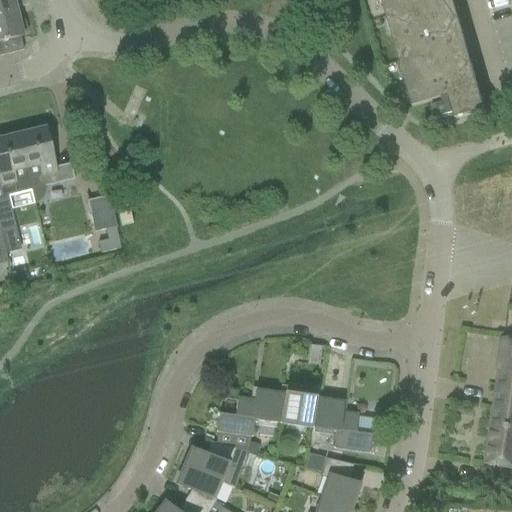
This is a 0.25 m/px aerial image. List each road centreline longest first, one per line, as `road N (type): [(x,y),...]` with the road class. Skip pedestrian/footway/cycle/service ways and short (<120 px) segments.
road 1 (unclassified): [(62,35),(127,45),(214,24),(274,33),(372,110),(428,170)]
road 2 (residential): [(116,511),(150,465),(177,382),(230,330),(266,320),(427,344)]
road 3 (residential): [(427,344),(439,210),(428,170)]
road 4 (residential): [(401,511),(427,344)]
